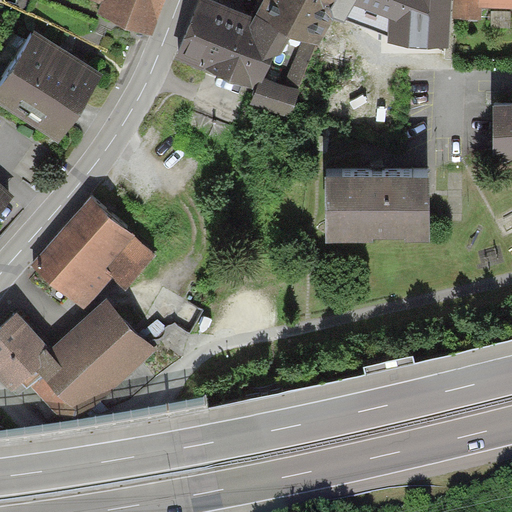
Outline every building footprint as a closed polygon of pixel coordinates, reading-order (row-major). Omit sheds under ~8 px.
[(98,0),(97,4),(151,27),(159,0),(98,0)] [(317,40),(256,3),(253,7),(235,0),(194,0),(175,49),(204,61),(205,57),(255,81),(250,93),(290,111),(317,40)] [(387,37),(449,38),(451,0),(257,0),(256,3),(317,40),(337,9),(388,29),(387,37)] [(453,0),(453,13),(482,14),(482,0),(453,0)] [(0,96),(58,134),(104,64),(88,54),(35,20),(0,73),(0,96)] [(511,89),(492,89),(493,150),(511,149),(511,89)] [(429,152),(325,153),(325,221),(372,221),(372,217),(405,216),(405,220),(430,220),(429,152)] [(0,203),(15,187),(0,174),(0,203)] [(135,225),(91,187),(30,257),(84,304),(113,271),(125,282),(156,247),(134,227),(135,225)] [(107,291),(51,340),(62,353),(33,381),(49,399),(72,403),(93,396),(115,388),(157,345),(107,291)] [(51,340),(17,303),(0,318),(0,368),(20,391),(33,381),(62,353),(51,340)]
